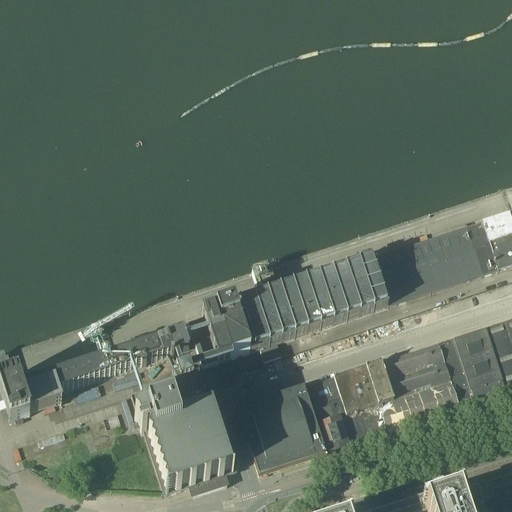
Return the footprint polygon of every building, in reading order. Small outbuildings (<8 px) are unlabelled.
[(511,230),(508,218),(214,314),(230,362),(511,269),(511,230)] [(202,371),(230,362),(214,314),(201,319),(202,323),(187,328),(195,351),(202,371)] [(511,322),(485,331),(506,398),(511,396),(511,322)] [(506,398),(485,331),(437,347),(449,383),(459,413),(506,398)] [(57,397),(169,361),(170,362),(173,361),(173,359),(188,354),(182,336),(166,341),(166,342),(151,347),(148,337),(126,344),(129,354),(25,389),(23,382),(18,383),(19,384),(18,384),(17,380),(11,382),(4,360),(3,358),(2,354),(0,355),(0,367),(5,384),(0,385),(0,395),(9,425),(29,418),(28,415),(60,404),(57,397)] [(449,383),(437,347),(381,365),(392,401),(449,383)] [(280,360),(279,355),(276,348),(259,353),(263,365),(280,360)] [(392,401),(381,365),(338,380),(349,415),(392,401)] [(172,389),(177,396),(176,397),(175,397),(175,398),(175,399),(175,400),(175,401),(175,402),(172,403),(171,401),(166,402),(166,404),(161,406),(159,405),(159,406),(154,408),(152,407),(152,408),(147,410),(145,409),(145,407),(142,397),(140,398),(141,398),(132,401),(132,400),(131,401),(136,416),(134,416),(133,422),(137,426),(139,430),(141,437),(143,436),(144,435),(146,435),(144,431),(146,430),(148,434),(150,434),(150,435),(148,435),(147,441),(151,444),(150,449),(153,452),(152,457),(156,460),(155,465),(159,468),(158,473),(161,477),(160,482),(164,485),(163,490),(167,493),(166,498),(167,493),(172,492),(175,495),(181,493),(182,488),(186,487),(190,490),(191,495),(193,500),(226,489),(224,484),(223,480),(224,475),(228,473),(232,476),(233,476),(229,473),(230,468),(226,465),(227,460),(224,456),(225,452),(221,448),(222,443),(218,440),(219,435),(216,432),(217,427),(213,424),(214,419),(210,415),(208,416),(205,409),(213,407),(205,381),(197,384),(196,381),(190,383),(187,374),(175,378),(176,383),(170,385),(171,389),(172,389)] [(338,380),(303,391),(325,457),(349,449),(339,419),(349,415),(338,380)] [(449,383),(392,401),(402,432),(459,413),(449,383)] [(237,413),(258,479),(325,457),(303,391),(237,413)] [(392,401),(349,415),(339,419),(349,449),(402,432),(392,401)] [(117,417),(102,422),(106,433),(120,428),(117,417)] [(511,511),(511,473),(474,485),(481,507),(482,511),(463,511),(461,501),(457,491),(389,511),(511,511)]
